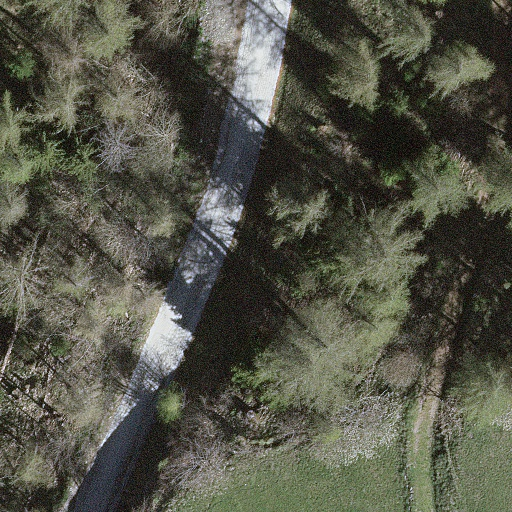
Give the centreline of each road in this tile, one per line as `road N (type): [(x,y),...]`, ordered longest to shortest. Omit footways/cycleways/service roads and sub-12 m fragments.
road 1 (tertiary): [(269,0),(251,107),(214,232),(84,511)]
road 2 (track): [(422,511),(416,444),(466,246),(492,0)]
